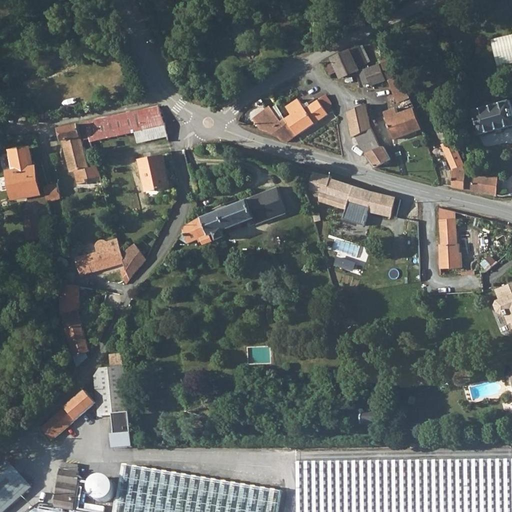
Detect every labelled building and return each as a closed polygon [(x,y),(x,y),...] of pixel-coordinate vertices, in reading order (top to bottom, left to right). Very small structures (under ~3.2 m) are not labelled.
[(511,38),(491,42),(495,67),(511,63),(511,38)] [(360,66),(366,63),(359,49),(343,57),(351,76),(362,71),(360,66)] [(333,62),(341,80),(351,76),(343,57),(333,62)] [(408,99),(395,61),(380,68),(386,81),(389,80),(398,103),(408,99)] [(368,86),(370,87),(386,81),(380,68),(365,75),(365,78),(360,81),(363,88),(368,86)] [(292,115),(286,120),(297,135),(331,111),(329,106),(330,105),(324,95),(304,109),(297,100),(287,107),(292,115)] [(511,115),(508,102),(473,112),(480,136),(511,126),(511,115)] [(272,110),(279,119),(284,116),(277,106),(272,110)] [(134,131),(150,129),(165,127),(159,108),(84,122),(85,125),(88,138),(91,138),(134,131)] [(286,120),(284,116),(279,119),(272,110),(253,123),(259,131),(278,137),(279,140),(282,142),(285,142),(288,141),(297,135),(286,120)] [(369,132),(371,131),(367,110),(346,115),(352,141),(355,139),(369,132)] [(387,123),(392,142),(422,133),(414,111),(413,112),(399,117),(397,111),(384,115),(387,123)] [(80,135),(78,127),(77,123),(59,126),(62,139),(80,135)] [(78,127),(80,135),(81,139),(88,138),(85,125),(78,127)] [(454,189),(474,193),(478,175),(469,167),(466,168),(446,125),(435,130),(455,173),(453,189),(454,189)] [(150,129),(151,138),(168,136),(165,127),(150,129)] [(136,140),(151,138),(150,129),(134,131),(134,135),(136,140)] [(369,132),(355,139),(372,169),(387,164),(383,155),(380,148),(377,149),(369,132)] [(98,163),(87,165),(82,143),(81,139),(80,135),(62,139),(70,169),(75,169),(78,182),(87,180),(86,177),(101,173),(100,169),(98,163)] [(29,150),(13,151),(14,174),(8,174),(10,197),(36,194),(34,172),(31,172),(29,150)] [(161,156),(139,161),(145,189),(167,184),(161,156)] [(327,175),(312,170),(307,187),(316,190),(318,199),(345,207),(342,217),(363,223),(366,210),(387,218),(392,199),(374,195),(326,178),(327,175)] [(496,198),(499,180),(478,175),(474,193),(495,198),(496,198)] [(48,195),(50,201),(58,200),(54,182),(50,183),(45,184),(48,195)] [(207,215),(184,227),(178,238),(179,240),(183,241),(186,241),(187,243),(201,238),(204,245),(213,241),(213,238),(217,237),(219,239),(225,237),(223,229),(254,217),(256,224),(285,213),(276,187),(241,201),(239,196),(234,197),(235,200),(212,209),(210,206),(205,208),(207,215)] [(27,205),(50,201),(48,195),(26,198),(27,205)] [(51,214),(50,201),(27,205),(18,207),(25,242),(43,238),(38,218),(51,214)] [(437,246),(438,270),(441,270),(440,252),(454,252),(454,245),(452,219),(452,213),(442,215),(442,220),(439,220),(439,246),(437,246)] [(96,247),(97,248),(108,244),(121,240),(121,239),(108,243),(107,242),(105,241),(104,240),(103,240),(102,240),(101,240),(99,241),(98,242),(98,243),(97,244),(97,245),(96,246),(96,247)] [(74,260),(79,277),(126,264),(125,252),(123,245),(121,240),(108,244),(97,248),(98,253),(74,260)] [(145,257),(135,242),(128,249),(141,267),(146,259),(145,257)] [(457,245),(454,245),(454,252),(440,252),(441,270),(458,269),(457,245)] [(126,288),(141,267),(128,249),(125,252),(126,264),(126,267),(125,270),(122,272),(126,288)] [(489,259),(482,265),(487,271),(494,264),(489,259)] [(76,274),(64,274),(64,287),(76,287),(76,274)] [(511,284),(498,290),(502,300),(499,301),(497,302),(495,307),(499,314),(503,316),(505,315),(511,313),(511,314),(511,284)] [(77,313),(80,312),(80,288),(63,288),(62,318),(77,313)] [(77,313),(62,318),(72,359),(86,355),(77,313)] [(111,372),(122,371),(124,371),(123,358),(110,360),(111,372)] [(117,452),(131,450),(122,371),(111,372),(100,373),(95,380),(99,421),(113,420),(117,452)] [(96,407),(86,394),(41,430),(51,443),(96,407)] [(382,414),(361,414),(361,425),(382,425),(382,414)] [(0,511),(5,511),(33,490),(8,461),(0,468),(0,511)] [(511,511),(511,462),(295,465),(295,511),(511,511)] [(77,466),(67,464),(66,471),(75,473),(77,466)] [(282,511),(286,496),(129,469),(121,511),(282,511)] [(76,511),(83,476),(63,472),(57,509),(71,511),(76,511)] [(105,480),(103,480),(98,482),(94,485),(93,488),(92,490),(92,493),(92,496),(93,498),(94,500),(98,503),(102,505),(104,506),(107,505),(111,504),(115,500),(116,498),(117,496),(118,493),(117,490),(116,488),(115,485),(112,482),(108,481),(105,480)]
